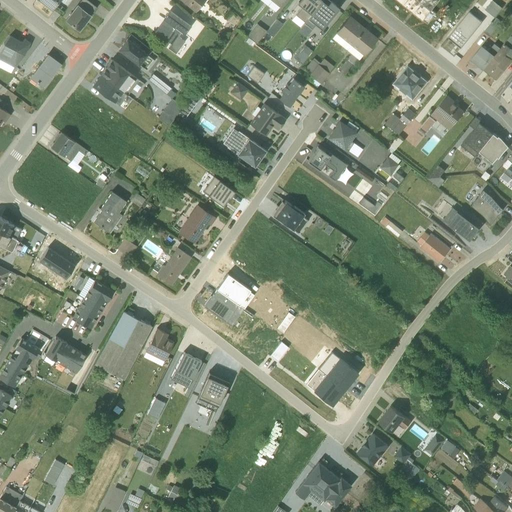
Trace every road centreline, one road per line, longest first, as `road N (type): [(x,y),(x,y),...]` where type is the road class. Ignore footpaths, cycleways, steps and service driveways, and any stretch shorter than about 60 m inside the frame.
road 1 (residential): [(176,311),(328,429),(341,431),(440,294),(511,229)]
road 2 (residential): [(176,311),(313,120)]
road 3 (residential): [(130,280),(96,339),(80,344),(27,316),(0,361)]
road 4 (residential): [(511,120),(364,0)]
road 5 (residential): [(0,192),(130,280)]
road 6 (residential): [(0,175),(83,61)]
road 7 (unknown): [(88,343),(69,383),(23,369),(0,399)]
